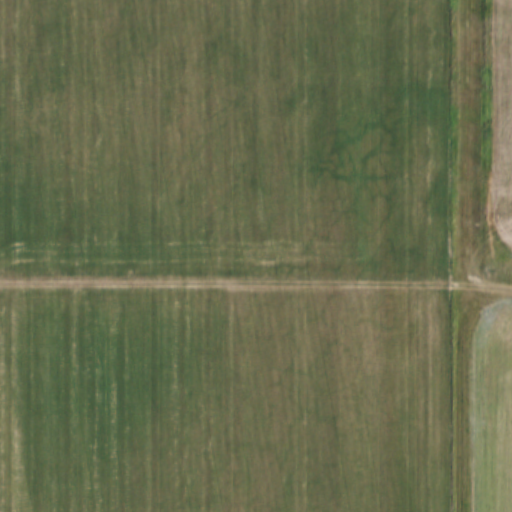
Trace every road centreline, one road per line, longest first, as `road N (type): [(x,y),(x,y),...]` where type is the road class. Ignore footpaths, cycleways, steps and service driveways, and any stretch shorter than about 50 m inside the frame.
road 1 (track): [(0,284),(418,285),(511,293)]
road 2 (track): [(470,0),(460,267),(466,289)]
road 3 (track): [(466,289),(469,511)]
